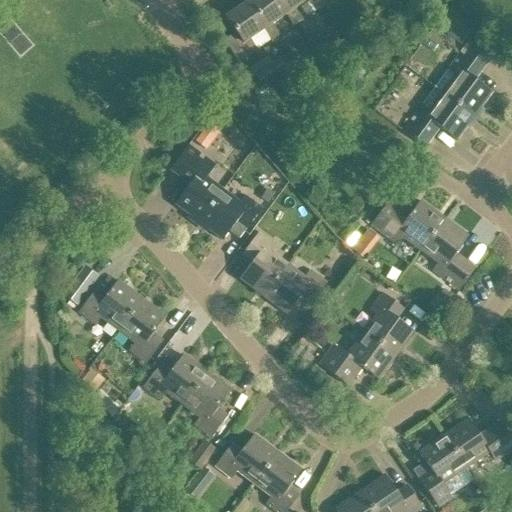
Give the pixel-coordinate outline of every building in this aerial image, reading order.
[(276,0),(253,0),(247,5),(264,30),(261,32),(268,43),(277,37),(270,26),(284,16),(287,15),(276,0)] [(309,0),(276,0),(287,15),(284,16),(292,27),(300,21),(293,11),(306,2),(309,0)] [(309,0),(306,2),(313,12),(323,6),(318,0),(309,0)] [(224,20),(235,35),(223,44),(237,65),(255,53),(247,42),(261,32),(264,30),(247,5),(224,20)] [(444,14),(434,27),(460,46),(462,43),(465,39),(468,34),(469,32),(444,14)] [(320,44),(322,48),(326,54),(337,46),(331,37),(320,44)] [(466,45),(459,55),(446,72),(453,77),(441,94),(474,118),(491,95),(474,82),(489,61),(466,45)] [(254,75),(264,90),(288,74),(278,59),(254,75)] [(425,149),(432,140),(439,130),(456,143),(474,118),(441,94),(428,111),(421,106),(402,132),(425,149)] [(219,132),(209,124),(194,143),(204,151),(219,132)] [(186,150),(184,152),(167,174),(187,189),(174,205),(198,223),(222,192),(205,179),(212,170),(186,150)] [(222,192),(198,223),(223,242),(235,225),(245,232),(261,210),(244,196),(238,204),(222,192)] [(267,193),(260,201),(267,205),(273,197),(267,193)] [(369,227),(398,248),(403,241),(419,253),(442,220),(419,202),(406,219),(386,204),(369,227)] [(474,270),(465,263),(455,256),(467,239),(442,220),(419,253),(437,266),(431,273),(458,293),(474,270)] [(359,259),(377,237),(367,230),(350,251),(359,259)] [(263,298),(287,266),(270,254),(275,247),(258,234),(242,256),(252,264),(240,281),(263,298)] [(303,279),(287,266),(263,298),(287,316),(299,299),(309,307),(326,285),(308,272),(303,279)] [(84,268),(63,297),(75,307),(97,278),(84,268)] [(117,332),(141,300),(117,282),(105,299),(95,292),(79,314),(96,327),(101,320),(117,332)] [(452,296),(444,290),(430,308),(439,314),(452,296)] [(362,334),(394,358),(412,334),(395,322),(402,311),(380,295),(368,312),(375,317),(362,334)] [(165,318),(141,300),(117,332),(135,345),(130,351),(146,364),(163,342),(153,335),(165,318)] [(318,366),(324,371),(347,387),(360,370),(376,382),(394,358),(362,334),(345,357),(332,347),(318,366)] [(303,338),(299,344),(304,348),(309,342),(303,338)] [(181,407),(206,374),(182,356),(169,373),(160,366),(143,389),(160,402),(165,395),(181,407)] [(89,372),(81,382),(94,393),(102,382),(89,372)] [(230,392),(206,374),(181,407),(198,420),(194,426),(211,439),(228,417),(217,409),(230,392)] [(465,470),(489,454),(494,462),(511,449),(511,444),(498,424),(479,437),(468,420),(442,437),(465,470)] [(237,473),(253,486),(277,454),(253,436),(241,453),(231,445),(214,468),(231,481),(237,473)] [(448,481),(465,470),(442,437),(418,453),(430,471),(420,477),(436,500),(453,489),(448,481)] [(215,451),(202,442),(188,461),(201,470),(215,451)] [(277,454),(253,486),(270,499),(265,506),(273,511),(286,511),(298,496),(289,489),(301,472),(277,454)] [(196,480),(186,492),(195,499),(212,477),(203,470),(196,480)] [(384,476),(360,493),(372,511),(418,511),(422,510),(406,486),(396,493),(384,476)] [(336,511),(372,511),(360,493),(335,510),(336,511)]
